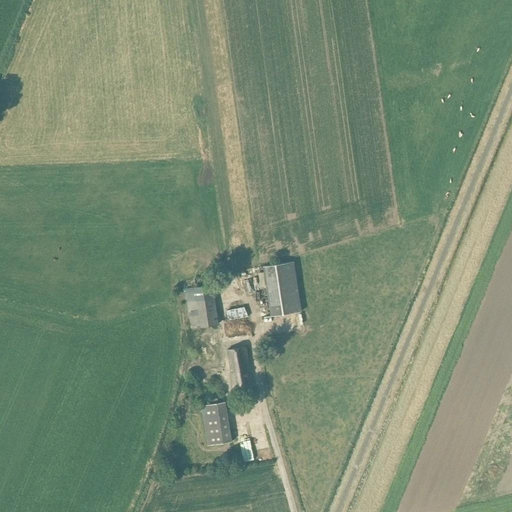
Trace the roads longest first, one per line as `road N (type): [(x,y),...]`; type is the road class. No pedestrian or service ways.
road 1 (unclassified): [(336,511),(511,86)]
road 2 (unclassified): [(294,511),(259,384)]
